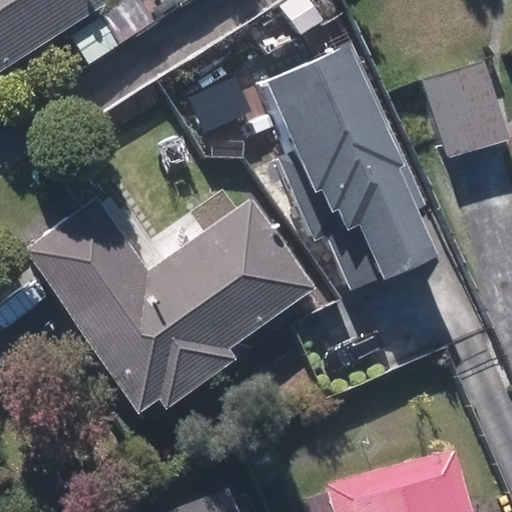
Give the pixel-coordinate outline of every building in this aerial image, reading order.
[(0,0),(0,69),(109,1),(108,0),(0,0)] [(405,160),(346,40),(267,78),(300,145),(280,155),(319,236),(329,231),(355,284),(438,244),(399,163),(405,160)] [(504,145),(485,57),(426,70),(445,158),(504,145)] [(102,191),(29,242),(143,405),(165,390),(171,399),(235,354),(229,345),(316,285),(254,197),(155,266),(102,191)] [(322,398),(462,333),(427,257),(287,322),(322,398)] [(477,511),(458,445),(329,483),(337,511),(477,511)] [(241,511),(229,485),(171,511),(241,511)]
